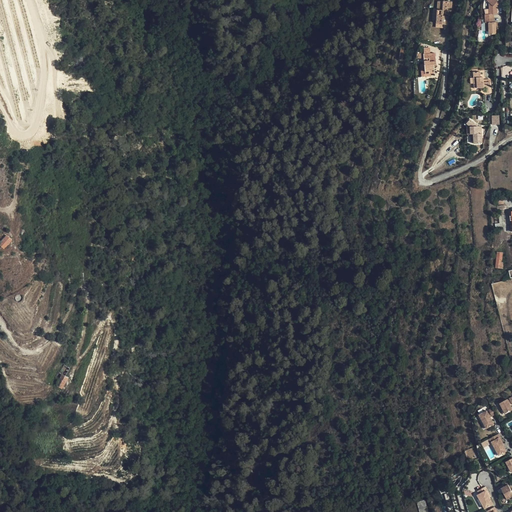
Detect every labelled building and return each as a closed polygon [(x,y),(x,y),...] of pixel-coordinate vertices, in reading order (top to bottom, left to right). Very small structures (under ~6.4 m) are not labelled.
[(490,15),(489,20),(497,20),(498,16),(501,16),(502,10),(502,5),(502,4),(505,1),(503,0),(490,0),(491,0),(495,4),(494,15),(490,15)] [(452,1),(442,1),(442,9),(437,9),(433,9),(433,19),(437,20),(436,23),(447,23),(448,11),(452,11),(452,1)] [(497,20),(489,20),(489,24),(492,24),(491,36),(498,37),(499,24),(497,24),(497,20)] [(423,53),(424,63),(425,71),(429,70),(430,73),(431,73),(434,72),(434,64),(436,64),(435,52),(423,53)] [(425,71),(424,63),(420,63),(422,76),(431,75),(431,73),(430,73),(429,70),(425,71)] [(478,72),(470,73),(471,84),(475,84),(475,89),(484,88),(485,93),(489,93),(488,82),(481,83),(481,78),(478,78),(478,72)] [(465,122),(465,126),(468,126),(468,129),(468,133),(471,133),(471,136),(472,142),(480,142),(479,125),(475,125),(470,118),(465,122)] [(0,244),(4,249),(12,240),(7,235),(0,243),(0,244)] [(67,373),(71,366),(65,363),(62,371),(67,373)] [(58,372),(55,377),(59,379),(56,385),(62,388),(68,377),(58,372)] [(511,410),(511,406),(508,399),(501,403),(506,414),(511,410)] [(481,414),(488,427),(488,428),(495,424),(488,410),(481,414)] [(486,428),(488,427),(481,414),(479,415),(486,428)] [(502,440),(500,435),(493,439),(495,442),(493,444),(500,457),(501,458),(507,455),(504,448),(500,441),(502,440)] [(493,439),(489,441),(498,458),(500,457),(493,444),(495,442),(493,439)] [(511,495),(507,486),(500,490),(502,494),(506,501),(511,497),(511,495)] [(489,498),(487,494),(484,496),(483,496),(482,493),(479,495),(477,496),(484,510),(493,505),(489,498)] [(428,511),(425,500),(418,502),(421,511),(428,511)]
